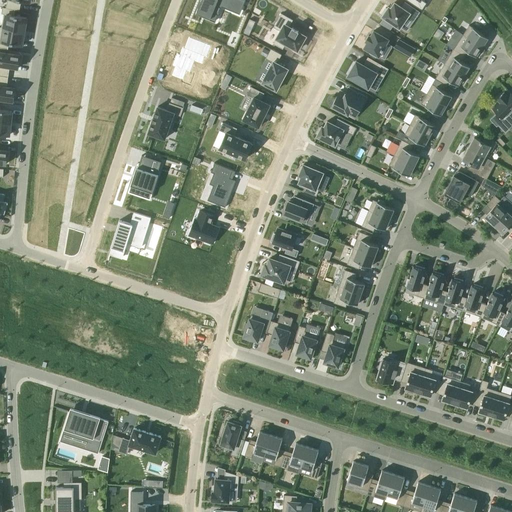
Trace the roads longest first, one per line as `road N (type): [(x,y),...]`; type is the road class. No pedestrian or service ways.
road 1 (residential): [(84,268),(177,0)]
road 2 (residential): [(46,0),(13,250)]
road 3 (residential): [(199,426),(13,368)]
road 4 (residential): [(290,138),(226,314)]
road 5 (residential): [(339,437),(511,491)]
road 6 (residential): [(511,442),(350,391)]
road 7 (residential): [(504,62),(491,63),(416,196)]
road 8 (residential): [(400,241),(350,391)]
road 9 (residential): [(226,314),(84,268)]
road 10 (residential): [(13,368),(19,511)]
road 11 (residential): [(290,138),(416,196)]
road 12 (residential): [(207,396),(339,437)]
road 13 (residential): [(350,391),(219,347)]
road 14 (residential): [(348,29),(290,138)]
